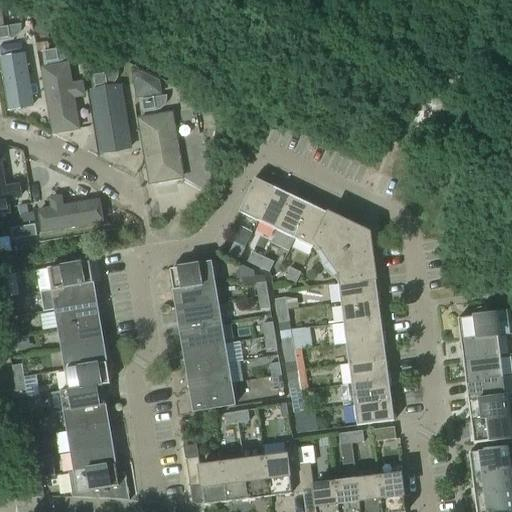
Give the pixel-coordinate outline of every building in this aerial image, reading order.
[(100,49),(86,51),(89,73),(119,69),(118,58),(100,49)] [(32,105),(24,54),(0,58),(9,109),(32,105)] [(42,69),(53,133),(78,129),(67,65),(42,69)] [(141,71),(133,72),(137,97),(163,93),(160,80),(141,71)] [(101,152),(130,148),(120,86),(91,91),(101,152)] [(184,111),(196,183),(212,181),(200,109),(184,111)] [(150,183),(182,178),(171,114),(139,120),(150,183)] [(0,213),(8,213),(6,200),(20,197),(18,186),(4,188),(0,164),(0,213)] [(255,179),(238,213),(258,222),(274,188),(255,179)] [(274,188),(258,222),(276,231),(292,197),(274,188)] [(292,197),(276,231),(294,240),(311,206),(292,197)] [(38,211),(42,232),(102,222),(99,201),(38,211)] [(311,206),(294,240),(313,248),(329,215),(311,206)] [(329,215),(313,248),(317,254),(318,253),(318,255),(319,259),(320,262),(321,265),(323,268),(368,235),(367,234),(365,233),(363,233),(361,233),(360,233),(353,238),(348,231),(354,227),(329,215)] [(34,225),(10,229),(12,240),(36,236),(34,225)] [(368,235),(323,268),(325,270),(327,272),(329,274),(331,275),(334,277),(335,277),(334,278),(338,284),(375,279),(371,251),(365,255),(360,248),(367,243),(368,242),(369,241),(369,240),(369,239),(369,238),(369,237),(368,236),(368,235)] [(233,243),(229,253),(240,259),(244,249),(233,243)] [(252,252),(247,262),(258,267),(263,257),(252,252)] [(263,257),(258,267),(269,273),(274,263),(263,257)] [(89,262),(48,269),(52,290),(93,283),(89,262)] [(211,263),(169,270),(173,291),(214,284),(211,263)] [(241,266),(236,279),(242,278),(254,276),(254,272),(249,270),(241,266)] [(290,268),(285,278),(296,283),(301,273),(290,268)] [(375,279),(338,284),(340,304),(378,299),(375,279)] [(52,290),(40,293),(43,313),(55,310),(96,303),(93,283),(52,290)] [(265,283),(255,284),(258,297),(268,296),(265,283)] [(8,284),(0,285),(0,298),(0,299),(10,297),(8,284)] [(214,284),(173,291),(176,311),(217,304),(214,284)] [(268,296),(258,297),(260,310),(270,308),(268,296)] [(10,297),(0,299),(2,312),(12,310),(10,297)] [(285,298),(274,300),(276,312),(287,310),(285,298)] [(378,299),(340,304),(343,324),(380,319),(378,299)] [(96,303),(55,310),(58,330),(99,324),(96,303)] [(217,304),(176,311),(180,331),(221,324),(217,304)] [(468,318),(457,319),(460,341),(497,336),(494,314),(487,315),(486,307),(481,308),(477,310),(474,312),(471,314),(468,318)] [(287,310),(276,312),(278,324),(289,322),(287,310)] [(380,319),(343,324),(346,344),(383,339),(380,319)] [(272,323),(262,324),(264,337),(274,336),(272,323)] [(99,324),(58,330),(62,351),(103,344),(99,324)] [(221,324),(180,331),(183,351),(224,344),(221,324)] [(15,325),(5,326),(7,339),(17,337),(15,325)] [(274,336),(264,337),(266,350),(276,349),(274,336)] [(497,336),(460,341),(463,361),(500,356),(497,336)] [(17,337),(7,339),(9,352),(19,350),(17,337)] [(292,339),(281,340),(283,352),(294,350),(292,339)] [(383,339),(346,344),(348,365),(386,360),(383,339)] [(103,344),(62,351),(65,371),(106,364),(103,344)] [(224,344),(183,351),(186,371),(227,364),(224,344)] [(294,350),(283,352),(285,364),(296,362),(294,350)] [(500,356),(463,361),(465,382),(502,377),(500,356)] [(386,360),(348,365),(351,385),(388,380),(386,360)] [(279,363),(269,365),(271,378),(281,376),(279,363)] [(65,371),(68,390),(68,391),(102,385),(102,386),(110,385),(106,364),(65,371)] [(227,364),(186,371),(190,391),(231,384),(227,364)] [(21,365),(11,366),(14,379),(24,378),(21,365)] [(281,376),(271,378),(273,391),(283,389),(281,376)] [(502,377),(465,382),(468,402),(505,397),(502,377)] [(24,378),(14,379),(16,392),(26,391),(24,378)] [(299,379),(288,381),(290,393),(301,391),(299,379)] [(388,380),(351,385),(354,405),(391,400),(388,380)] [(231,384),(190,391),(193,412),(234,405),(231,384)] [(68,390),(60,391),(64,412),(105,405),(102,386),(102,385),(68,391),(68,390)] [(301,391),(290,393),(292,405),(303,403),(301,391)] [(505,397),(468,402),(470,422),(508,417),(505,397)] [(391,400),(354,405),(356,426),(394,421),(391,400)] [(28,405),(18,407),(20,420),(30,418),(28,405)] [(105,405),(64,412),(67,432),(108,425),(105,405)] [(247,411),(235,413),(237,424),(249,422),(247,411)] [(235,413),(224,415),(225,426),(237,424),(235,413)] [(511,416),(508,417),(470,422),(473,444),(511,439),(511,416)] [(30,418),(20,420),(22,432),(32,431),(30,418)] [(306,420),(295,422),(297,434),(308,432),(306,420)] [(108,425),(67,432),(71,452),(112,446),(108,425)] [(394,427),(372,430),(373,442),(395,440),(394,427)] [(362,431),(350,433),(352,444),(364,442),(362,431)] [(350,433),(338,434),(340,446),(352,444),(350,433)] [(35,445),(25,447),(27,460),(37,458),(35,445)] [(196,445),(183,447),(185,459),(186,459),(190,487),(201,485),(204,506),(226,503),(221,464),(199,467),(198,458),(196,445)] [(112,446),(71,452),(74,472),(115,466),(112,446)] [(286,456),(264,459),(269,497),(302,493),(299,465),(296,447),(285,449),(286,456)] [(241,448),(220,451),(221,464),(226,503),(248,500),(243,462),(241,448)] [(505,448),(468,453),(471,475),(508,471),(505,448)] [(37,458),(27,460),(29,473),(39,471),(37,458)] [(264,459),(243,462),(248,500),(269,497),(264,459)] [(310,464),(299,465),(302,493),(313,492),(315,511),(338,511),(335,484),(313,486),(310,464)] [(74,472),(68,473),(72,498),(129,501),(125,475),(117,476),(115,466),(74,472)] [(508,471),(471,475),(474,496),(511,491),(508,471)] [(404,511),(400,475),(378,478),(382,511),(404,511)] [(40,478),(30,480),(33,497),(43,495),(40,478)] [(382,511),(378,478),(356,481),(360,511),(382,511)] [(360,511),(356,481),(335,484),(338,511),(360,511)] [(511,498),(511,491),(474,496),(475,511),(504,511),(511,511),(511,498)]
